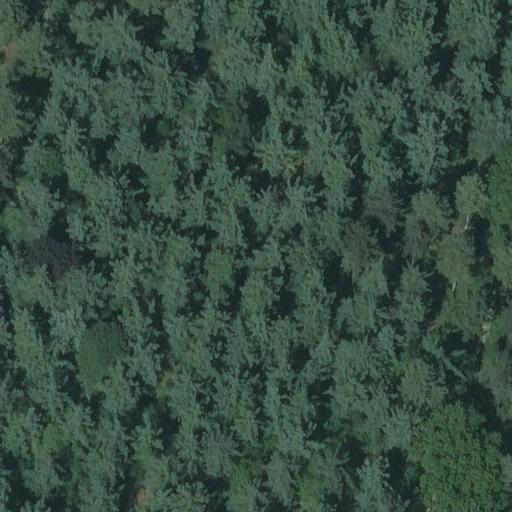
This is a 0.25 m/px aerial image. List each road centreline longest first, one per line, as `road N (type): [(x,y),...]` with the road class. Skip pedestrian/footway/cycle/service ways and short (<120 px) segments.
road 1 (track): [(341,0),(101,57),(46,85),(43,0)]
road 2 (track): [(46,85),(0,213)]
